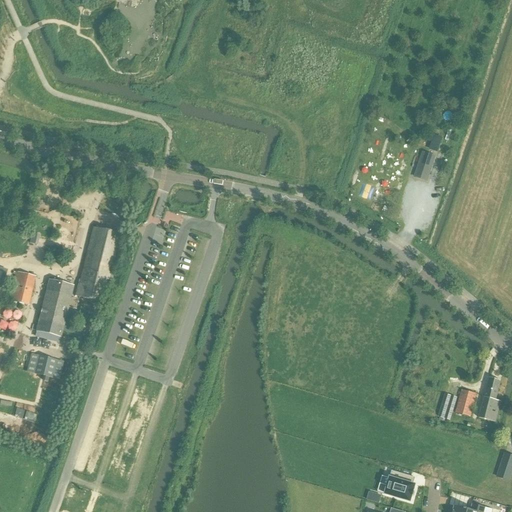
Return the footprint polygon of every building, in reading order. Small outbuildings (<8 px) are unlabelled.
[(423,153),(417,169),(414,177),(426,181),(435,157),(423,153)] [(53,247),(76,252),(86,212),(63,206),(53,247)] [(111,281),(113,274),(112,273),(113,271),(110,270),(119,234),(109,232),(103,231),(104,231),(93,228),(79,284),(78,283),(78,284),(75,296),(99,302),(105,279),(111,281)] [(37,245),(39,235),(31,233),(29,243),(37,245)] [(8,300),(28,305),(35,277),(15,273),(8,300)] [(48,281),(36,332),(60,337),(65,318),(73,320),(75,310),(68,308),(73,287),(48,281)] [(41,375),(57,379),(61,362),(32,355),(28,371),(41,375)] [(489,378),(478,418),(495,423),(500,402),(495,401),(500,381),(489,378)] [(455,414),(464,416),(470,417),(476,394),(461,390),(455,414)] [(497,477),(501,478),(501,477),(505,479),(509,481),(511,472),(511,456),(508,456),(508,455),(504,454),(497,477)] [(391,472),(384,495),(409,502),(414,486),(408,484),(410,477),(391,472)]
